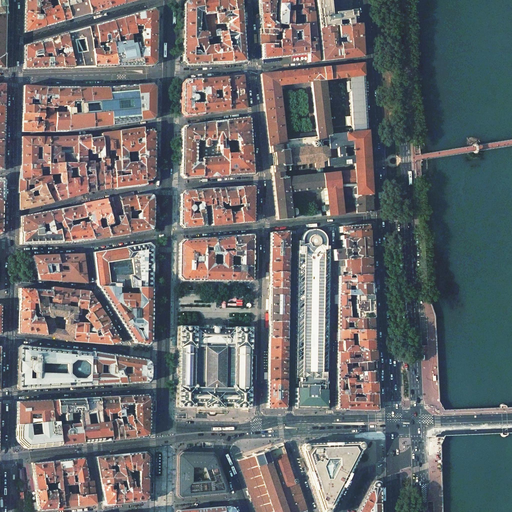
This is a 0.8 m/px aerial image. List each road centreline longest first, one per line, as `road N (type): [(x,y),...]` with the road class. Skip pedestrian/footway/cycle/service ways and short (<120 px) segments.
road 1 (residential): [(261,226),(87,246),(10,246)]
road 2 (residential): [(12,75),(252,69)]
road 3 (primary): [(409,270),(400,54)]
road 4 (primary): [(381,217),(392,418)]
road 5 (residential): [(329,418),(329,221)]
road 6 (residential): [(293,223),(290,419)]
road 7 (residential): [(257,421),(261,226)]
road 8 (primary): [(373,59),(381,217)]
road 9 (primary): [(419,427),(409,270)]
road 10 (residential): [(261,226),(252,69)]
road 11 (residential): [(6,395),(146,389)]
road 12 (residential): [(89,448),(218,434)]
road 13 (residential): [(252,69),(373,59)]
